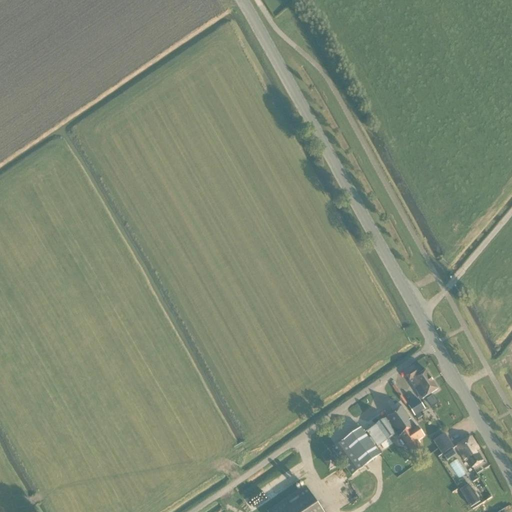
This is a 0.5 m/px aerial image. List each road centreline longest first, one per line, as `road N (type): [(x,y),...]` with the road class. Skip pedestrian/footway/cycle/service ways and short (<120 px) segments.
road 1 (primary): [(436,344),(241,0)]
road 2 (unclassified): [(192,511),(436,344)]
road 3 (primary): [(511,479),(436,344)]
